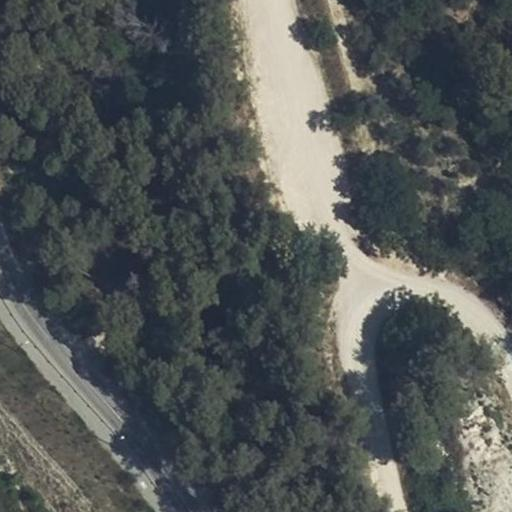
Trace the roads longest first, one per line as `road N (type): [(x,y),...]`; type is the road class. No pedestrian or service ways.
road 1 (residential): [(186,511),(14,292),(0,259)]
road 2 (track): [(353,292),(280,0)]
road 3 (track): [(395,511),(353,340),(353,292)]
road 4 (track): [(511,367),(471,314),(419,278),(353,292)]
